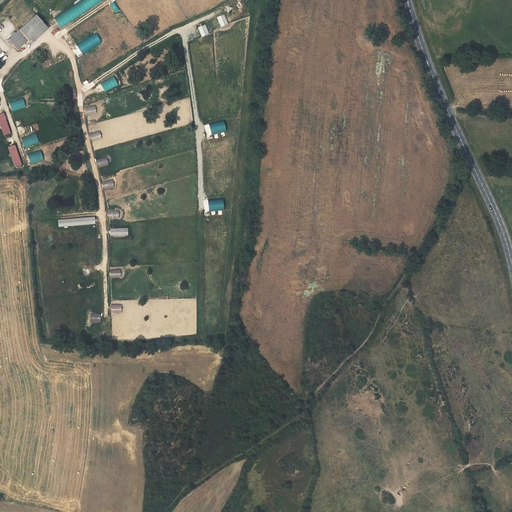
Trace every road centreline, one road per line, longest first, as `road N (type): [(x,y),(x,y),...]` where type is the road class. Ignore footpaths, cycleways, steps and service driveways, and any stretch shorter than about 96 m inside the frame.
road 1 (track): [(0,42),(13,59),(47,35),(69,52),(103,199),(101,214),(33,219),(47,335),(110,342),(200,336)]
road 2 (tertiary): [(511,266),(406,0)]
